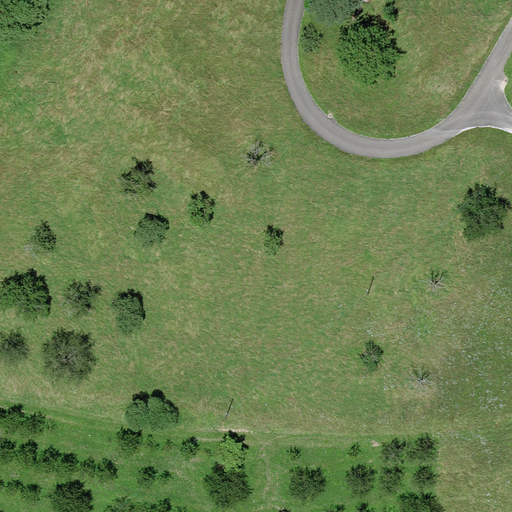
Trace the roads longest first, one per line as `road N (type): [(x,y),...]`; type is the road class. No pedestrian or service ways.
road 1 (track): [(0,401),(345,437),(511,423)]
road 2 (track): [(291,0),(290,68),(318,124),(368,147),(422,139),(478,98),(511,34)]
